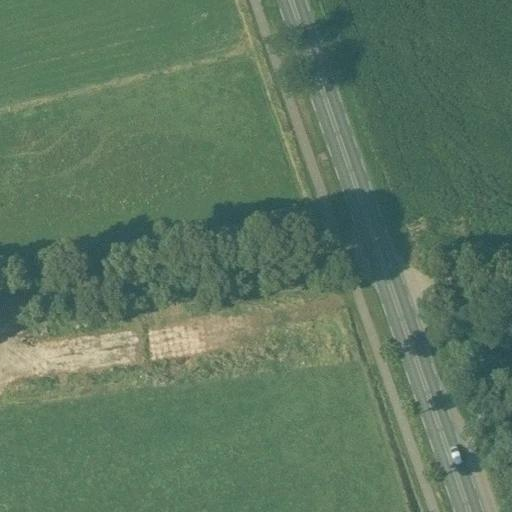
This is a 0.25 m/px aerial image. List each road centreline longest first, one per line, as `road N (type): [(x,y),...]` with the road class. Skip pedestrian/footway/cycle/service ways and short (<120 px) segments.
road 1 (primary): [(377,267),(284,0)]
road 2 (primary): [(462,511),(377,267)]
road 3 (unclassified): [(511,293),(377,267)]
